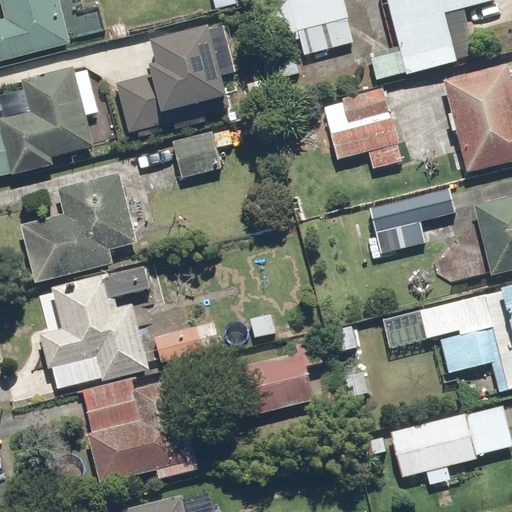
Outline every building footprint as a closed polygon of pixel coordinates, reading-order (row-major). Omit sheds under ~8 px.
[(0,23),(0,64),(30,57),(30,56),(70,45),(58,0),(0,0),(6,22),(0,23)] [(353,45),(349,27),(341,0),(287,0),(260,8),(272,49),(300,41),(304,58),(353,45)] [(497,0),(386,0),(405,75),(456,62),(443,14),(497,0)] [(170,112),(223,101),(207,30),(150,42),(157,76),(111,87),(123,133),(172,121),(170,112)] [(511,81),(508,67),(442,83),(467,176),(511,164),(511,81)] [(0,177),(53,166),(51,158),(93,146),(73,71),(21,84),(28,112),(0,118),(0,177)] [(324,108),(337,159),(397,144),(384,93),(324,108)] [(171,145),(181,182),(221,171),(210,134),(171,145)] [(20,226),(35,286),(112,267),(108,253),(136,246),(119,175),(57,190),(64,215),(20,226)] [(425,242),(420,225),(455,216),(448,190),(375,210),(382,236),(383,235),(389,253),(425,242)] [(511,208),(476,218),(492,281),(511,275),(511,208)] [(35,295),(59,389),(145,367),(122,273),(35,295)] [(511,414),(511,305),(483,313),(491,341),(450,352),(460,389),(501,377),(511,415),(511,414)] [(275,316),(250,321),(254,340),(279,335),(275,316)] [(155,338),(162,365),(220,349),(212,322),(155,338)] [(354,329),(332,336),(338,355),(360,348),(354,329)] [(226,375),(237,422),(312,404),(301,357),(226,375)] [(364,369),(343,375),(350,400),(372,393),(364,369)] [(84,404),(104,483),(190,461),(171,382),(84,404)] [(500,407),(393,435),(404,478),(511,451),(500,407)]
